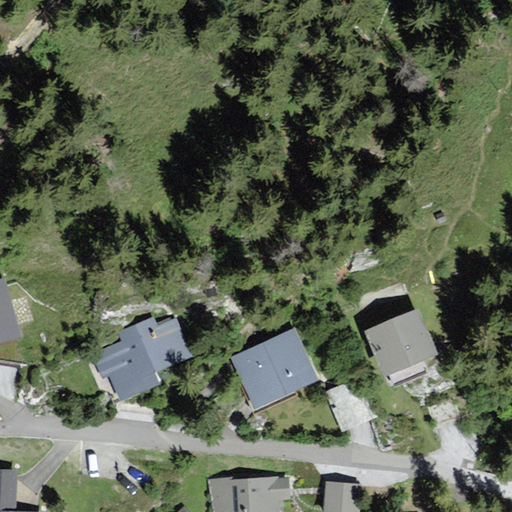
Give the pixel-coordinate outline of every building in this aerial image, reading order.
[(418,309),(363,331),(381,376),(436,355),(418,309)] [(107,342),(82,352),(104,403),(147,388),(140,373),(184,357),(169,320),(146,329),(143,318),(104,333),(107,342)] [(287,330),(221,359),(244,409),(309,380),(287,330)] [(354,384),(319,396),(336,435),(370,421),(354,384)] [(5,511),(8,475),(0,474),(0,511),(5,511)] [(282,511),(280,481),(205,483),(207,511),(282,511)] [(348,511),(351,489),(316,485),(312,511),(348,511)]
